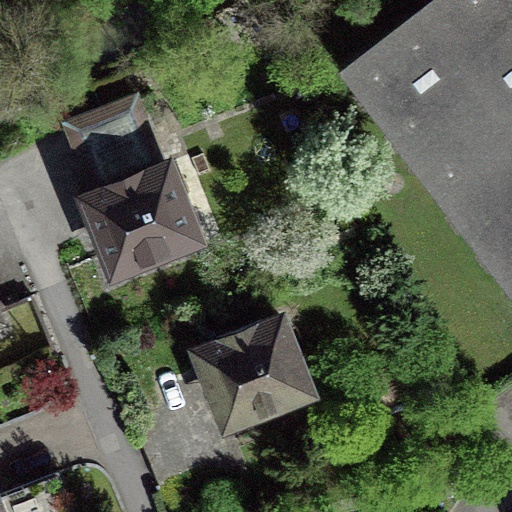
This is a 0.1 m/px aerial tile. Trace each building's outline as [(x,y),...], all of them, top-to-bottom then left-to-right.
[(511,0),(421,0),(339,60),(360,88),(401,143),(449,207),(491,263),(511,292),(511,0)] [(130,98),(57,128),(113,263),(187,232),(130,98)] [(275,316),(199,346),(227,416),(303,387),(275,316)] [(395,370),(351,388),(361,414),(405,396),(395,370)] [(0,511),(70,511),(56,472),(0,493),(0,511)]
